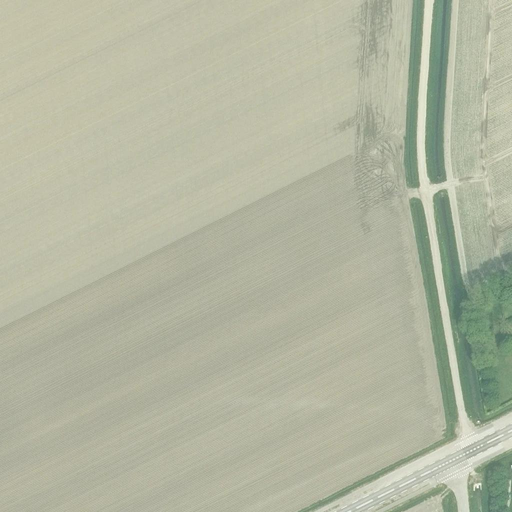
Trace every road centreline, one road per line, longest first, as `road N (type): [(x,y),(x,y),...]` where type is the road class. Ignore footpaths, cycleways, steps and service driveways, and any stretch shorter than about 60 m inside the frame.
road 1 (unclassified): [(461,455),(469,439),(419,151),(429,0)]
road 2 (secondary): [(461,455),(348,511)]
